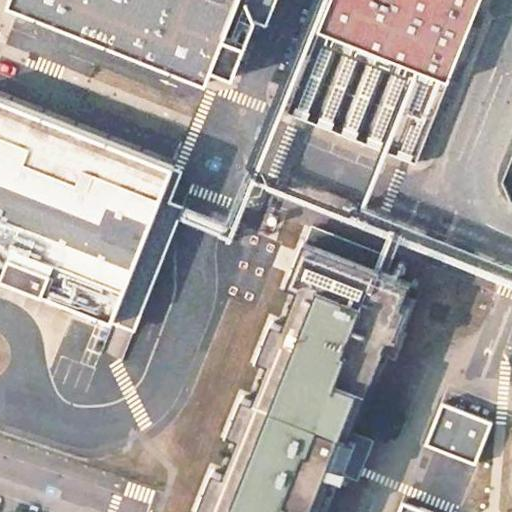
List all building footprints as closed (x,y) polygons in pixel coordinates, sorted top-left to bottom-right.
[(231,0),(23,0),(202,73),(231,0)] [(472,0),(320,0),(278,104),(407,158),(472,0)] [(166,164),(0,96),(0,277),(102,319),(166,164)] [(511,163),(503,186),(511,205),(511,163)] [(315,511),(409,291),(302,246),(285,286),(297,291),(280,331),(269,326),(253,362),(268,369),(253,404),(238,398),(223,434),(237,440),(220,479),(209,474),(193,511),(196,511),(315,511)] [(485,424),(434,406),(419,447),(470,466),(485,424)]
